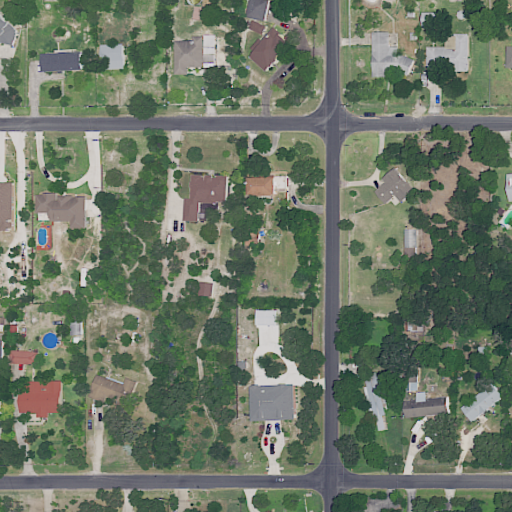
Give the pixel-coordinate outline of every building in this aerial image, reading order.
[(264,21),(269,0),(267,0),(249,0),(245,16),(264,21)] [(439,12),(423,12),(423,28),(440,28),(439,12)] [(0,14),(0,41),(2,39),(10,46),(21,34),(0,14)] [(249,28),(263,34),(266,25),(252,20),(249,28)] [(249,58),(267,72),(291,41),(273,27),(249,58)] [(372,76),(385,76),(387,71),(394,71),(409,76),(414,58),(397,54),(397,47),(389,47),(389,32),(372,32),(372,76)] [(468,70),(469,33),(455,33),(455,47),(426,47),(426,69),(468,70)] [(174,41),(174,74),(188,74),(188,67),(204,67),(204,80),(222,80),(222,66),(216,66),(215,35),(194,35),(194,40),(174,41)] [(101,70),(124,69),(123,44),(100,45),(101,70)] [(43,53),(44,71),(84,70),(84,52),(43,53)] [(374,191),(385,204),(396,195),(402,201),(415,190),(395,167),(382,179),(385,182),(374,191)] [(228,175),(191,174),(190,198),(185,198),(184,221),(199,222),(199,208),(215,208),(215,201),(227,202),(228,175)] [(276,195),(277,177),(248,177),(248,195),(276,195)] [(13,182),(0,182),(0,229),(13,230),(13,182)] [(87,195),(36,194),(36,212),(51,213),(51,221),(72,221),(71,228),(87,228),(87,195)] [(200,295),(213,296),(214,283),(201,282),(200,295)] [(278,326),(278,310),(258,309),(257,325),(278,326)] [(82,335),(82,321),(70,320),(70,335),(82,335)] [(11,364),(37,364),(38,351),(11,350),(11,364)] [(364,387),(370,419),(377,417),(379,430),(389,428),(378,371),(365,374),(367,386),(364,387)] [(417,390),(417,371),(403,372),(403,391),(417,390)] [(138,381),(126,377),(124,384),(97,374),(89,396),(105,402),(107,398),(129,406),(138,381)] [(61,381),(20,382),(20,412),(37,412),(37,417),(49,417),(49,413),(62,412),(61,381)] [(472,421),(504,397),(493,383),(461,407),(472,421)] [(296,419),(295,384),(251,385),(252,421),(296,419)] [(448,396),(427,398),(426,392),(417,393),(417,399),(404,400),(406,418),(449,414),(448,396)]
